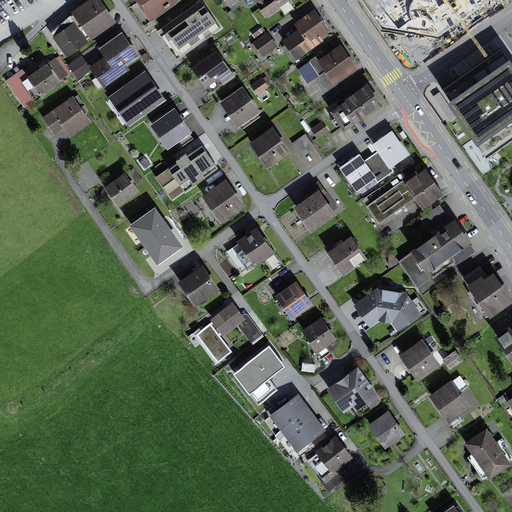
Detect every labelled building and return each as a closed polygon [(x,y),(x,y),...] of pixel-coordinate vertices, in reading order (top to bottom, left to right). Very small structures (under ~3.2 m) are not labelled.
[(100,0),(90,0),(72,14),(73,15),(89,39),(91,41),(117,23),(100,0)] [(134,0),(150,23),(182,0),(134,0)] [(202,0),(199,0),(158,30),(178,58),(222,26),(202,0)] [(291,0),(222,0),(231,11),(232,10),(246,0),(252,0),(266,18),(291,0)] [(392,24),(385,28),(395,43),(407,35),(410,39),(398,47),(407,61),(484,10),(477,0),(467,0),(463,3),(460,0),(435,0),(438,4),(416,18),(408,7),(410,6),(405,0),(399,0),(383,11),(392,24)] [(438,4),(435,0),(424,0),(415,6),(411,0),(405,0),(410,6),(408,7),(416,18),(438,4)] [(231,11),(227,14),(232,21),(236,18),(232,10),(231,11)] [(282,42),(295,62),(324,42),(321,39),(330,32),(314,10),(294,25),(298,31),(282,42)] [(69,17),(51,34),(54,37),(52,38),(67,59),(88,43),(86,41),(89,39),(73,15),(69,17)] [(252,43),(263,58),(278,47),(267,32),(252,43)] [(90,68),(89,69),(91,71),(104,89),(130,71),(127,67),(139,58),(122,33),(98,50),(104,59),(90,68)] [(0,73),(1,74),(20,53),(7,41),(0,48),(0,73)] [(341,46),(317,62),(324,73),(334,86),(357,69),(341,46)] [(217,52),(191,70),(209,95),(223,85),(224,86),(235,78),(217,52)] [(146,54),(141,57),(145,63),(150,60),(146,54)] [(59,56),(27,79),(40,98),(62,82),(61,80),(71,74),(59,56)] [(89,69),(90,68),(82,56),(68,66),(77,80),(91,71),(89,69)] [(314,59),(297,70),(307,85),(324,73),(317,62),(314,59)] [(511,63),(510,60),(447,104),(477,147),(511,122),(511,63)] [(22,70),(1,86),(19,112),(41,98),(40,98),(27,79),(22,70)] [(145,72),(108,99),(128,128),(166,101),(145,72)] [(262,78),(250,86),(257,95),(268,87),(262,78)] [(346,102),(330,113),(344,133),(362,120),(363,121),(383,108),(367,85),(345,101),(346,102)] [(243,88),(220,104),(238,129),(260,113),(243,88)] [(73,97),(42,119),(54,137),(63,130),(70,139),(91,123),(84,113),(86,111),(83,107),(85,106),(78,96),(74,99),(73,97)] [(175,110),(150,127),(167,152),(178,144),(181,148),(193,139),(190,135),(192,134),(175,110)] [(323,122),(311,130),(317,140),(329,132),(323,122)] [(272,130),(250,145),(267,170),(289,154),(272,130)] [(359,155),(339,169),(357,193),(375,181),(377,184),(395,172),(392,168),(409,157),(393,131),(372,146),(377,153),(364,161),(359,155)] [(305,134),(291,144),(302,158),(315,148),(305,134)] [(186,151),(163,167),(165,171),(156,177),(163,189),(173,182),(184,196),(222,170),(202,143),(188,153),(186,151)] [(405,184),(404,185),(414,200),(423,212),(444,196),(425,170),(418,175),(416,171),(403,181),(405,184)] [(125,174),(104,189),(119,209),(139,194),(125,174)] [(226,181),(201,198),(221,225),(245,208),(226,181)] [(310,197),(293,209),(311,235),(336,217),(323,197),(327,194),(318,181),(305,190),(310,197)] [(402,181),(366,207),(379,225),(414,200),(404,185),(402,181)] [(455,215),(411,245),(413,248),(398,259),(417,287),(454,262),(456,264),(476,250),(469,240),(472,238),(455,215)] [(152,216),(133,229),(147,249),(165,235),(152,216)] [(257,223),(237,237),(240,241),(227,250),(242,272),(275,249),(257,223)] [(351,231),(328,248),(343,271),(367,254),(351,231)] [(202,261),(178,278),(195,303),(220,285),(202,261)] [(463,276),(490,313),(511,298),(511,294),(493,268),(486,273),(480,265),(463,276)] [(296,278),(275,292),(292,317),(313,303),(296,278)] [(377,286),(354,302),(370,324),(379,319),(391,321),(398,330),(421,312),(406,291),(377,286)] [(233,299),(210,316),(213,320),(223,331),(224,333),(237,323),(246,317),(243,313),(233,299)] [(248,312),(243,313),(246,317),(237,323),(251,341),(263,333),(261,330),(265,326),(260,319),(255,323),(248,312)] [(321,314),(302,328),(310,339),(308,340),(320,359),(331,351),(340,343),(335,338),(337,337),(321,314)] [(494,332),(511,356),(511,317),(510,315),(493,328),(496,331),(494,332)] [(199,326),(193,331),(216,361),(233,350),(220,334),(223,331),(213,320),(201,328),(199,326)] [(423,335),(399,352),(419,378),(441,362),(423,335)] [(270,341),(233,368),(259,402),(279,389),(269,377),(286,363),(270,341)] [(456,348),(442,358),(450,369),(463,359),(456,348)] [(358,364),(327,386),(343,410),(353,404),(356,409),(366,401),(371,407),(381,400),(377,394),(378,393),(358,364)] [(450,376),(429,392),(449,419),(454,425),(463,419),(459,412),(471,404),(460,390),(467,385),(460,374),(452,379),(450,376)] [(298,391),(270,412),(297,449),(326,428),(298,391)] [(389,408),(368,422),(385,446),(405,432),(389,408)] [(487,425),(465,440),(473,452),(468,455),(483,478),(488,474),(489,476),(511,461),(487,425)] [(336,433),(315,448),(318,451),(307,459),(325,481),(338,471),(335,468),(351,454),(336,433)] [(511,483),(501,490),(511,506),(511,483)] [(461,511),(455,502),(440,511),(461,511)]
